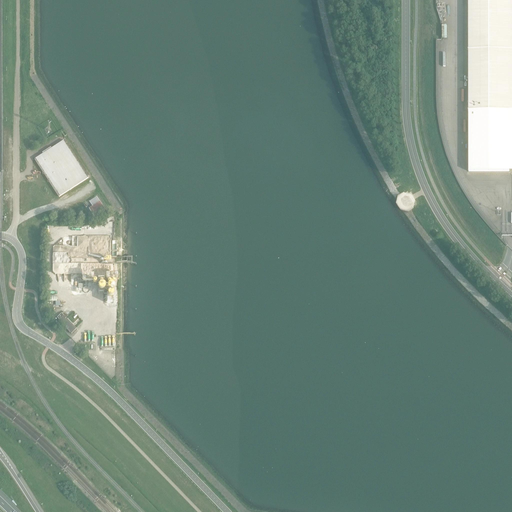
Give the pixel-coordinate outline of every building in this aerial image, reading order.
[(508,0),(468,0),(468,172),(509,172),(508,0)] [(47,151),(34,160),(59,197),(88,178),(64,141),(49,150),(50,151),(48,153),(47,151)] [(24,210),(33,207),(31,201),(22,204),(24,210)] [(92,206),(89,209),(94,217),(105,210),(99,201),(92,206)] [(58,321),(71,334),(76,329),(73,326),(72,326),(70,324),(71,324),(61,313),(57,318),(59,320),(58,321)]
